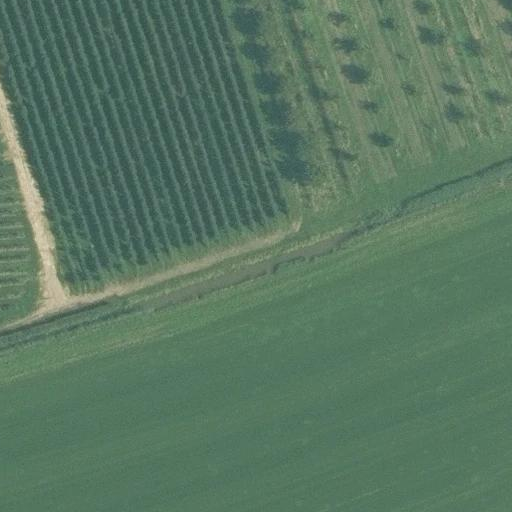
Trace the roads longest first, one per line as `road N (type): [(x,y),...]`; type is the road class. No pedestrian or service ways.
road 1 (track): [(56,305),(278,239)]
road 2 (track): [(0,99),(56,305)]
